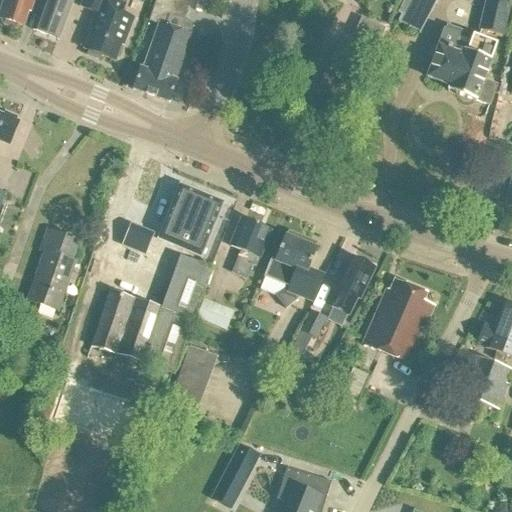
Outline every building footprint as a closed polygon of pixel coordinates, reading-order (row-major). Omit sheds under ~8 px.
[(33,0),(3,0),(0,11),(0,20),(0,21),(3,26),(14,30),(19,27),(22,28),(23,27),(27,14),(29,14),(33,0)] [(65,0),(45,0),(33,33),(58,42),(72,2),(65,0)] [(82,0),(79,10),(93,15),(86,34),(89,35),(82,52),(87,54),(86,57),(99,63),(101,59),(114,64),(121,47),(123,48),(134,20),(122,15),(127,0),(82,0)] [(157,0),(149,24),(158,27),(143,73),(139,72),(132,93),(168,105),(190,38),(181,35),(192,0),(157,0)] [(404,0),(397,14),(401,16),(397,24),(419,36),(437,0),(404,0)] [(485,0),(484,0),(477,32),(503,38),(510,6),(485,0)] [(384,31),(361,20),(352,38),(376,48),(384,31)] [(448,88),(446,94),(475,104),(475,103),(488,108),(494,92),(481,88),(496,46),(472,37),(466,54),(452,48),(455,38),(443,33),(437,52),(431,50),(428,58),(434,60),(426,80),(448,88)] [(335,46),(315,100),(343,110),(363,56),(335,46)] [(0,142),(8,146),(18,125),(14,123),(15,120),(5,115),(3,118),(0,117),(0,142)] [(180,189),(159,241),(199,258),(221,206),(180,189)] [(156,202),(141,246),(154,251),(170,206),(156,202)] [(241,254),(231,277),(246,283),(252,268),(254,269),(270,233),(244,222),(232,250),(241,254)] [(71,261),(78,242),(48,231),(41,251),(45,253),(27,302),(57,313),(75,262),(71,261)] [(288,234),(286,239),(284,238),(274,263),(271,261),(265,276),(283,284),(286,288),(274,299),(285,311),(299,299),(312,304),(322,278),(307,272),(316,251),(301,245),(303,240),(288,234)] [(160,311),(110,293),(85,361),(104,368),(106,363),(102,361),(105,353),(172,377),(210,270),(179,259),(160,311)] [(358,301),(373,270),(351,259),(336,290),(340,292),(331,310),(346,317),(355,299),(358,301)] [(384,291),(361,347),(407,366),(432,307),(421,302),(424,296),(393,282),(389,293),(384,291)] [(225,336),(232,317),(203,305),(195,324),(225,336)] [(476,345),(485,348),(485,350),(511,360),(511,310),(501,306),(492,331),(482,328),(476,345)] [(315,341),(325,320),(311,313),(300,334),(311,339),(315,341)] [(311,339),(300,334),(290,355),(301,360),(311,339)] [(168,409),(195,418),(215,360),(189,350),(168,409)] [(504,386),(509,372),(473,359),(458,398),(497,412),(507,387),(504,386)] [(130,449),(144,408),(63,381),(49,422),(130,449)] [(52,473),(62,475),(67,451),(57,449),(52,473)] [(283,504),(279,511),(321,511),(330,484),(329,483),(329,484),(286,470),(276,501),(283,504)]
